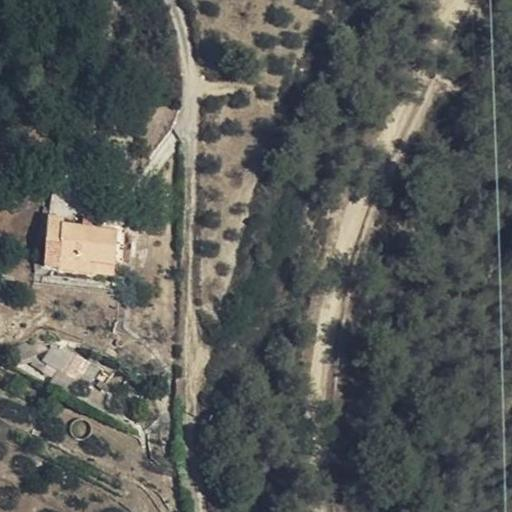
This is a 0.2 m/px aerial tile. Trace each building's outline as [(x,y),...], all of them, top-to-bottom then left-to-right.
[(59,261),(113,268),(116,237),(61,230),(61,223),(49,221),(43,271),(58,273),(59,261)] [(112,279),(113,268),(59,261),(58,273),(112,279)] [(35,356),(30,343),(13,350),(19,363),(35,356)] [(42,363),(47,367),(69,381),(86,392),(97,374),(94,371),(95,368),(65,349),(63,352),(52,346),(42,363)] [(69,381),(47,367),(40,379),(63,392),(69,381)]
